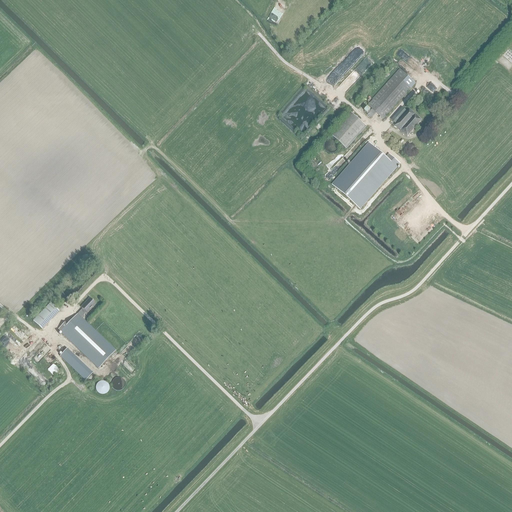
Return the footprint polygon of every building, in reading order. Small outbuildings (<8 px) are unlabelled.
[(400,70),(368,106),(378,115),(383,119),(415,83),(400,70)] [(438,107),(432,101),(426,108),(432,114),(438,107)] [(395,126),(407,137),(421,121),(409,110),(395,126)] [(367,127),(351,113),(331,135),(347,149),(367,127)] [(368,143),(332,184),(360,210),(400,164),(389,155),(386,159),(368,143)] [(53,299),(57,303),(64,295),(60,292),(53,299)] [(57,330),(60,332),(98,369),(115,351),(81,318),(86,313),(87,314),(95,304),(89,299),(81,308),(82,309),(68,324),(65,321),(57,330)] [(49,303),(31,321),(40,330),(58,311),(49,303)] [(65,348),(58,356),(84,381),(91,373),(65,348)] [(52,365),(47,370),(53,377),(59,371),(53,365),(53,366),(52,365)] [(115,390),(124,387),(122,377),(112,380),(115,390)] [(99,395),(109,390),(104,380),(94,385),(99,395)]
